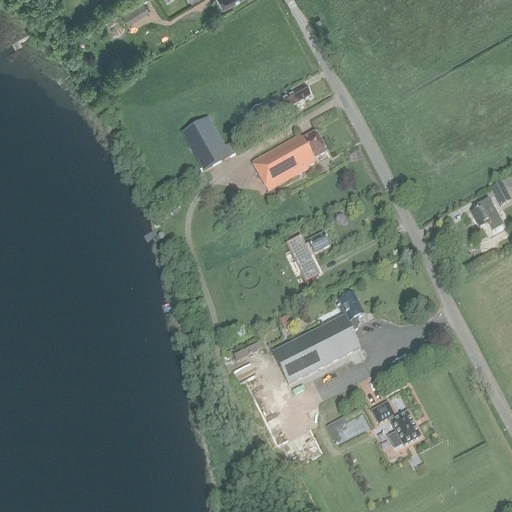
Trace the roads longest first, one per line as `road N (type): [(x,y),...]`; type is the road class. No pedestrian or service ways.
road 1 (track): [(302,511),(229,389),(187,214),(211,180),(344,99)]
road 2 (tertiary): [(511,428),(288,0)]
